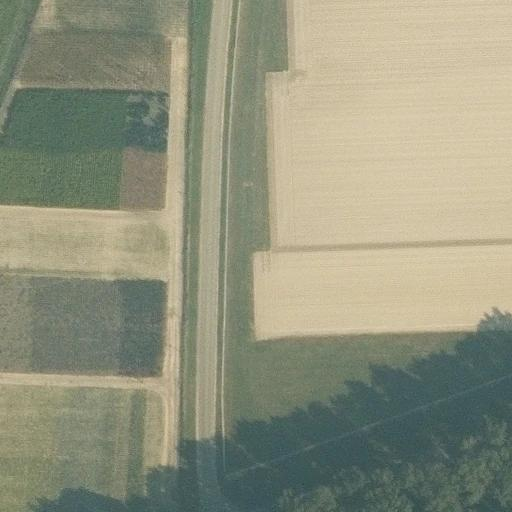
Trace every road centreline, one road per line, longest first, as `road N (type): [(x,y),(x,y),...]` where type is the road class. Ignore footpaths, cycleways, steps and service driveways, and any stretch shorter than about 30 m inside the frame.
road 1 (unclassified): [(210,511),(207,124),(217,0)]
road 2 (unclassified): [(292,511),(511,431)]
